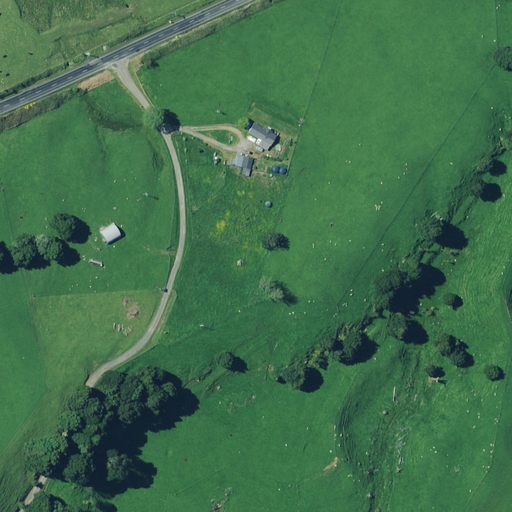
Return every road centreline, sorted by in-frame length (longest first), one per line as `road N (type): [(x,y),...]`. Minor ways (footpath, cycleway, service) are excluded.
road 1 (track): [(113,57),(159,124),(174,185),(174,245),(135,345),(94,380),(20,511)]
road 2 (primary): [(240,0),(0,107)]
